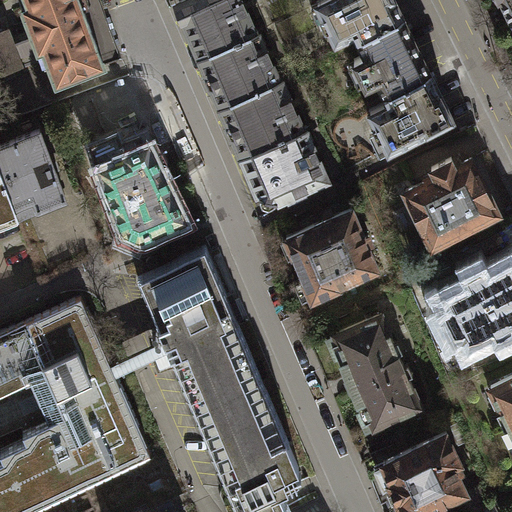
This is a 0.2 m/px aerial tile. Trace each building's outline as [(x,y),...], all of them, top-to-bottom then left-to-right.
[(14,43),(23,66),(46,57),(56,82),(105,64),(80,0),(25,0),(27,3),(21,5),(33,36),(14,43)] [(198,54),(258,29),(244,0),(178,0),(175,2),(198,54)] [(360,27),(364,34),(402,15),(395,0),(318,0),(310,4),(319,24),(326,21),(335,38),(360,27)] [(511,0),(501,0),(511,21),(511,0)] [(391,90),(429,71),(402,15),(364,34),(357,37),(365,53),(355,58),(354,61),(347,65),(356,84),(364,80),(365,83),(377,78),(385,93),(391,90)] [(0,74),(23,66),(14,43),(8,27),(0,30),(0,74)] [(219,104),(280,77),(258,29),(198,54),(219,104)] [(394,97),(370,108),(379,128),(373,131),(381,147),(389,146),(452,116),(429,71),(391,90),(394,97)] [(240,153),(303,126),(280,77),(219,104),(240,153)] [(288,194),(326,176),(303,126),(240,153),(263,207),(277,209),(291,202),(288,194)] [(40,127),(0,142),(0,165),(18,213),(66,194),(40,127)] [(124,229),(142,236),(185,219),(150,141),(144,143),(140,133),(117,142),(114,133),(90,142),(124,229)] [(404,188),(431,243),(499,210),(472,156),(456,164),(451,155),(430,165),(435,173),(404,188)] [(0,220),(18,213),(0,165),(0,220)] [(285,235),(312,296),(379,268),(353,207),(285,235)] [(170,342),(242,511),(273,511),(288,506),(284,496),(280,488),(302,477),(276,415),(233,312),(218,277),(204,245),(140,272),(170,342)] [(457,339),(464,353),(498,335),(503,345),(511,340),(511,254),(484,269),(479,260),(463,268),(468,276),(434,293),(443,310),(433,315),(448,344),(457,339)] [(0,511),(14,511),(52,496),(83,483),(151,454),(113,368),(80,295),(0,331),(0,390),(4,389),(30,377),(42,401),(50,418),(23,430),(25,437),(0,448),(3,456),(0,457),(0,511)] [(328,336),(369,427),(422,403),(381,313),(328,336)] [(511,373),(489,384),(511,429),(511,373)] [(391,483),(404,511),(421,511),(468,490),(456,464),(462,461),(446,428),(374,462),(385,486),(391,483)]
